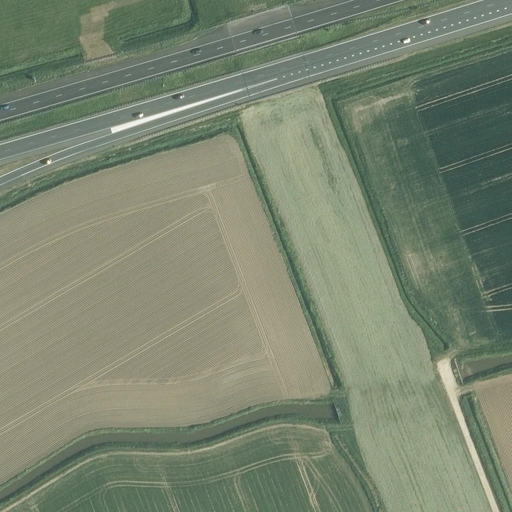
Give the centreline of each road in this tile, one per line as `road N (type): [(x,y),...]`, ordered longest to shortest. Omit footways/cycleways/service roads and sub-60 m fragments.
road 1 (motorway): [(378,0),(0,113)]
road 2 (motorway): [(0,181),(247,92),(275,71)]
road 3 (motorway): [(0,152),(275,71)]
road 4 (motorway): [(275,71),(507,0)]
